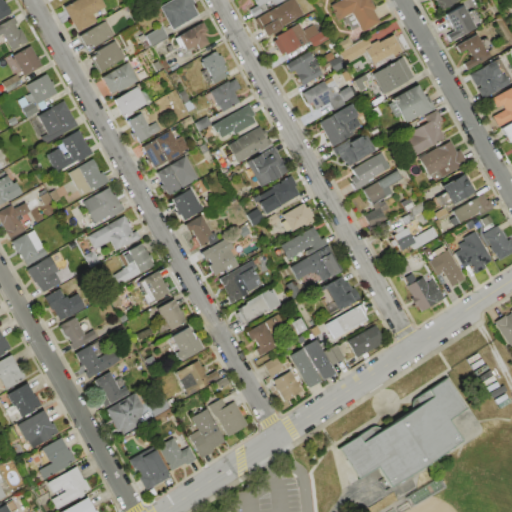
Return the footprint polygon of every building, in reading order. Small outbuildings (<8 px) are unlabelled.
[(0,0),(1,0),(10,13),(0,19),(0,0)] [(62,8),(74,0),(100,0),(105,7),(93,14),(96,21),(77,32),(62,8)] [(158,7),(170,0),(191,0),(193,3),(191,4),(198,15),(171,30),(158,7)] [(252,0),(282,0),(274,5),(271,0),(264,4),(267,9),(252,18),(248,10),(256,5),(252,0)] [(288,0),(293,0),(302,16),(263,36),(258,27),(271,20),(267,12),(288,0)] [(369,0),(374,9),(371,11),(378,24),(361,33),(357,27),(350,31),(347,23),(344,25),(341,19),(337,21),(329,5),(338,0),(369,0)] [(457,0),(458,1),(440,11),(433,0),(457,0)] [(460,5),(465,13),(471,9),(479,24),(449,42),(444,34),(452,30),(443,14),(460,5)] [(0,23),(13,17),(27,42),(10,51),(1,34),(0,34),(0,23)] [(104,20),(113,36),(92,48),(91,46),(84,49),(77,36),(104,20)] [(201,22),(205,30),(203,32),(203,35),(207,44),(197,49),(195,45),(184,51),(176,36),(201,22)] [(274,36),(297,23),(301,30),(313,24),(317,32),(325,28),(331,38),(312,48),(308,41),(285,55),(284,53),(280,55),(271,40),(275,38),(274,36)] [(161,25),(167,35),(166,36),(167,37),(150,48),(143,37),(161,25)] [(391,34),(400,51),(393,55),(394,57),(374,68),(371,63),(351,75),(338,52),(365,37),(369,44),(376,40),(377,42),(391,34)] [(474,34),(478,40),(484,37),(491,48),(484,52),(487,57),(466,70),(462,63),(470,58),(465,49),(458,54),(453,46),(474,34)] [(335,44),(348,37),(351,43),(339,50),(335,44)] [(114,40),(124,57),(97,73),(87,56),(114,40)] [(29,45),(41,65),(22,76),(11,56),(29,45)] [(214,51),(217,55),(219,54),(224,62),(222,63),(225,69),(222,71),(226,77),(209,86),(205,80),(205,81),(199,71),(202,69),(197,60),(214,51)] [(308,51),(312,58),(314,57),(319,65),(317,67),(321,74),(301,86),(296,76),(296,75),(293,70),(288,73),(283,65),(308,51)] [(330,52),(333,58),(326,62),(323,56),(330,52)] [(327,62),(338,55),(345,66),(334,73),(327,62)] [(400,57),(411,77),(381,94),(370,74),(400,57)] [(498,58),(511,82),(481,99),(467,75),(491,61),(492,62),(498,58)] [(127,61),(138,81),(116,93),(115,90),(108,93),(99,77),(127,61)] [(45,73),(56,93),(36,104),(40,110),(26,118),(16,101),(29,93),(24,85),(45,73)] [(15,74),(21,85),(6,93),(1,83),(15,74)] [(352,81),(364,74),(367,79),(361,82),(365,89),(358,92),(352,81)] [(233,78),(239,88),(232,92),(238,102),(220,112),(217,105),(215,106),(207,91),(226,81),(227,82),(233,78)] [(322,81),(327,88),(334,84),(339,91),(347,86),(353,96),(343,102),(342,100),(332,107),(329,103),(315,111),(310,103),(307,104),(301,94),(322,81)] [(415,83),(420,92),(421,91),(424,96),(425,95),(433,108),(417,118),(415,115),(402,124),(397,116),(395,118),(386,104),(391,101),(390,99),(415,83)] [(511,85),(511,115),(496,125),(491,116),(502,110),(500,105),(495,108),(489,98),(511,85)] [(136,86),(146,104),(132,111),(133,113),(122,119),(112,99),(136,86)] [(62,100),(77,126),(44,145),(39,137),(45,134),(35,116),(62,100)] [(350,103),(358,116),(356,117),(360,125),(351,130),(353,133),(331,146),(317,122),(350,103)] [(248,104),(254,115),(251,117),(254,122),(232,135),(230,131),(219,138),(215,131),(213,132),(210,126),(248,104)] [(435,111),(440,121),(437,122),(440,126),(437,128),(443,137),(410,156),(399,137),(426,122),(424,118),(435,111)] [(126,121),(140,113),(147,126),(156,121),(161,131),(136,144),(130,133),(132,133),(126,121)] [(192,123),(206,116),(210,124),(197,131),(192,123)] [(183,128),(180,122),(188,117),(192,123),(183,128)] [(511,139),(507,142),(498,128),(508,122),(509,124),(511,122),(511,139)] [(258,126),(260,130),(263,128),(266,135),(264,136),(266,139),(268,137),(272,144),(236,164),(225,145),(258,126)] [(78,130),(91,153),(76,161),(76,160),(73,161),(74,163),(55,173),(44,155),(57,147),(64,159),(69,156),(60,140),(78,130)] [(169,130),(174,139),(181,136),(188,149),(152,168),(149,162),(148,163),(139,146),(169,130)] [(367,134),(375,149),(347,165),(344,160),(341,162),(333,147),(359,132),(361,137),(367,134)] [(449,141),(455,151),(458,149),(466,163),(439,179),(435,171),(426,176),(417,159),(449,141)] [(272,146),(286,171),(257,188),(242,163),(258,154),(261,159),(269,155),(266,149),(272,146)] [(381,152),(390,167),(367,180),(368,181),(352,190),(349,184),(351,183),(348,179),(354,175),(351,170),(381,152)] [(184,156),(197,179),(180,188),(181,189),(168,197),(164,191),(163,192),(159,185),(161,184),(154,172),(184,156)] [(93,157),(98,167),(96,168),(98,173),(101,171),(103,174),(104,174),(109,182),(93,191),(92,188),(82,193),(79,188),(76,190),(66,172),(93,157)] [(397,169),(402,178),(388,186),(391,192),(382,198),(387,208),(381,212),(384,218),(369,227),(363,215),(373,209),(370,204),(369,205),(361,190),(397,169)] [(463,173),(473,192),(449,205),(448,204),(444,206),(439,206),(434,197),(442,192),(438,186),(463,173)] [(0,178),(6,175),(13,188),(5,193),(8,199),(0,203),(0,178)] [(289,175),(295,185),(293,186),(298,194),(263,215),(253,198),(271,187),(270,186),(276,182),(277,183),(279,182),(279,181),(289,175)] [(107,187),(112,195),(114,193),(123,209),(109,218),(107,215),(94,223),(81,202),(107,187)] [(190,188),(201,210),(180,222),(174,212),(175,211),(172,205),(173,205),(170,199),(190,188)] [(45,192),(51,201),(43,206),(37,197),(45,192)] [(481,193),(485,201),(488,199),(492,206),(477,214),(476,212),(446,229),(442,222),(453,216),(451,211),(481,193)] [(399,203),(408,197),(413,206),(404,211),(399,203)] [(0,224),(0,209),(10,204),(12,208),(23,202),(28,212),(20,216),(21,218),(19,220),(24,230),(8,239),(0,224)] [(282,215),(304,202),(306,206),(308,205),(316,219),(292,233),(289,228),(285,231),(279,222),(284,219),(282,215)] [(436,220),(432,213),(443,207),(447,213),(436,220)] [(256,208),(262,219),(251,226),(244,215),(256,208)] [(274,214),(278,220),(267,227),(263,220),(274,214)] [(201,215),(211,233),(205,237),(208,243),(200,247),(190,230),(187,232),(183,225),(201,215)] [(122,216),(132,232),(137,230),(140,237),(125,245),(124,244),(114,250),(108,241),(93,249),(86,236),(122,216)] [(431,226),(437,236),(412,250),(410,245),(399,251),(396,245),(390,248),(386,242),(392,239),(390,236),(395,233),(392,229),(401,224),(403,229),(406,227),(411,238),(431,226)] [(245,225),(249,232),(240,237),(236,230),(245,225)] [(496,225),(505,240),(508,238),(509,241),(511,239),(511,252),(497,261),(481,233),(496,225)] [(313,226),(320,239),(323,237),(327,244),(305,257),(303,252),(311,247),(310,245),(286,259),(278,246),(313,226)] [(9,242),(25,233),(25,234),(32,230),(46,255),(25,267),(18,253),(17,254),(9,242)] [(474,231),(490,261),(482,265),(484,268),(473,273),(468,265),(462,268),(453,252),(459,249),(457,244),(463,241),(462,238),(474,231)] [(199,252),(226,237),(232,248),(229,250),(238,266),(224,273),(222,270),(221,271),(221,272),(218,274),(218,273),(212,276),(206,265),(209,264),(206,258),(203,260),(199,252)] [(121,253),(139,242),(147,255),(150,253),(155,261),(152,263),(153,265),(128,280),(128,279),(118,285),(112,275),(121,269),(127,264),(121,253)] [(289,267),(324,247),(339,273),(322,283),(317,275),(315,276),(313,273),(309,272),(296,280),(289,267)] [(447,249),(464,279),(449,288),(441,272),(435,275),(426,260),(447,249)] [(92,250),(99,262),(89,267),(83,256),(92,250)] [(48,255),(57,271),(55,273),(61,284),(42,295),(34,281),(32,282),(25,269),(48,255)] [(403,258),(410,271),(397,278),(390,265),(403,258)] [(251,260),(255,267),(252,269),(260,284),(246,292),(247,294),(229,304),(224,297),(226,295),(217,279),(251,260)] [(136,282),(158,270),(161,276),(159,278),(162,283),(164,282),(166,286),(164,287),(167,294),(165,295),(166,296),(147,306),(141,294),(142,293),(136,282)] [(323,286),(341,276),(344,281),(346,280),(351,288),(353,287),(359,298),(337,311),(323,286)] [(421,277),(425,283),(431,279),(443,300),(420,313),(415,305),(413,307),(408,299),(411,297),(405,286),(421,277)] [(241,325),(234,313),(237,311),(235,308),(241,305),(242,306),(245,304),(244,303),(273,286),(282,303),(269,311),(268,309),(241,325)] [(58,288),(63,297),(65,296),(66,298),(75,293),(83,307),(57,322),(43,297),(58,288)] [(115,293),(121,303),(113,307),(107,297),(115,293)] [(172,298),(179,310),(180,310),(186,320),(169,330),(163,320),(162,321),(154,309),(172,298)] [(361,303),(366,313),(364,314),(367,319),(342,333),(334,319),(361,303)] [(511,308),(511,343),(508,346),(492,322),(504,314),(504,316),(509,312),(508,311),(511,308)] [(244,332),(279,312),(293,337),(258,357),(253,349),(257,347),(253,341),(250,343),(244,332)] [(118,318),(124,315),(127,320),(121,323),(118,318)] [(73,317),(76,322),(86,316),(98,337),(72,352),(68,344),(70,343),(66,336),(64,338),(57,326),(73,317)] [(345,341),(373,325),(383,342),(355,358),(345,341)] [(186,326),(194,339),(196,338),(203,348),(179,362),(166,339),(186,326)] [(134,334),(148,328),(152,335),(138,341),(134,334)] [(0,337),(1,339),(3,338),(10,350),(0,355),(0,337)] [(335,344),(343,358),(330,366),(333,371),(332,373),(322,380),(319,379),(300,347),(315,339),(322,351),(335,344)] [(88,345),(95,358),(113,348),(119,360),(115,362),(116,364),(87,380),(83,372),(85,371),(82,365),(80,366),(73,353),(88,345)] [(300,347),(319,379),(306,387),(287,355),(300,347)] [(0,359),(9,354),(23,378),(5,389),(0,380),(0,359)] [(262,364),(277,355),(286,371),(289,370),(300,390),(282,400),(276,390),(271,393),(263,379),(268,376),(262,364)] [(173,373),(196,359),(200,366),(202,365),(205,369),(202,371),(205,375),(214,370),(218,377),(186,396),(173,373)] [(102,408),(98,401),(103,398),(100,394),(99,395),(92,380),(108,372),(109,374),(118,389),(123,386),(127,394),(102,408)] [(446,377),(465,407),(447,419),(461,440),(388,488),(374,467),(357,478),(337,448),(356,435),(361,442),(411,409),(407,403),(446,377)] [(5,394),(24,383),(38,407),(12,422),(4,409),(11,405),(5,394)] [(103,410),(134,392),(142,405),(138,425),(122,435),(118,429),(116,431),(103,410)] [(232,401),(246,425),(226,437),(213,413),(211,414),(206,406),(220,398),(224,406),(232,401)] [(148,411),(164,402),(168,408),(152,418),(148,411)] [(204,408),(224,442),(211,449),(212,451),(200,459),(186,435),(196,430),(189,417),(204,408)] [(41,410),(49,424),(51,423),(59,436),(32,450),(27,441),(25,442),(15,425),(41,410)] [(59,438),(74,464),(43,482),(36,471),(50,463),(48,461),(47,462),(39,449),(59,438)] [(171,438),(179,451),(187,446),(195,460),(185,466),(183,463),(170,471),(155,447),(171,438)] [(152,450),(168,478),(145,491),(137,476),(139,475),(135,468),(132,469),(127,460),(136,454),(138,458),(152,450)] [(74,466),(88,491),(55,509),(50,499),(63,491),(62,489),(61,490),(59,488),(50,494),(44,483),(74,466)] [(59,511),(85,497),(93,511),(95,510),(96,511),(59,511)]
